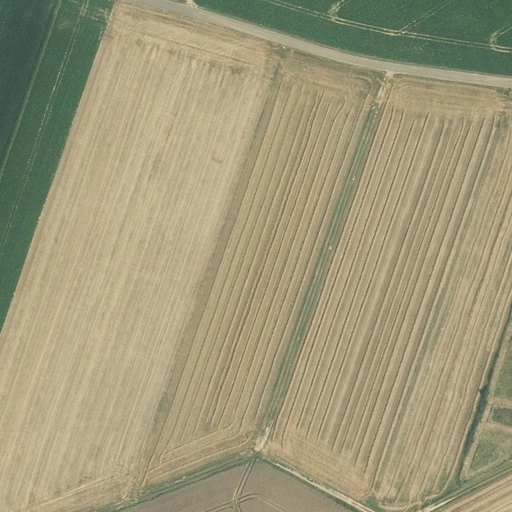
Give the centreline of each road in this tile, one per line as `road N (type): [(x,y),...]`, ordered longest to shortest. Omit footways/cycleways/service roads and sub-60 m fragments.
road 1 (track): [(109,511),(254,459),(387,67)]
road 2 (unclassified): [(146,0),(363,63),(511,83)]
road 3 (track): [(254,459),(362,511)]
